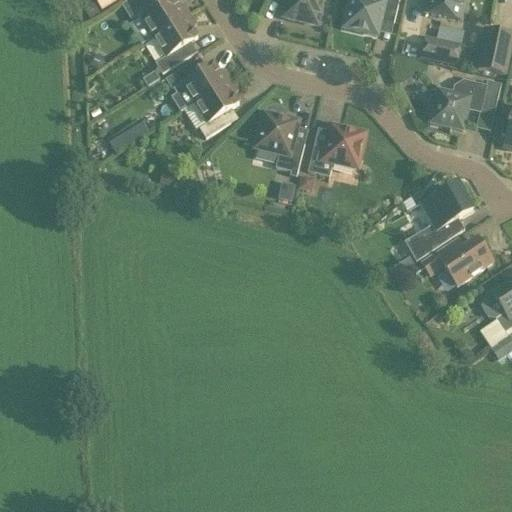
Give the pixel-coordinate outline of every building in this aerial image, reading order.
[(93,0),(100,12),(119,0),(93,0)] [(157,10),(150,0),(132,0),(121,8),(132,26),(140,21),(153,41),(189,18),(183,9),(177,9),(172,0),(157,10)] [(323,0),(276,0),(287,3),(283,20),(316,28),(323,0)] [(376,39),(380,23),(393,26),(399,0),(368,0),(368,2),(361,0),(350,0),(343,31),(376,39)] [(466,0),(426,0),(423,16),(461,24),(466,0)] [(189,18),(153,41),(165,60),(155,66),(162,78),(190,60),(188,57),(192,54),(188,47),(197,41),(192,33),(194,28),(189,18)] [(439,31),(436,44),(425,41),(421,61),(456,68),(460,49),(463,37),(439,31)] [(506,80),(511,51),(511,37),(484,32),(475,73),(506,80)] [(418,62),(422,46),(404,42),(402,47),(396,46),(393,56),(418,62)] [(192,66),(170,80),(164,83),(171,94),(172,93),(175,97),(170,101),(180,116),(194,107),(230,84),(224,75),(218,75),(213,67),(198,76),(192,66)] [(147,91),(148,90),(159,82),(154,75),(142,83),(147,91)] [(152,97),(162,90),(159,86),(161,85),(159,82),(148,90),(152,97)] [(236,94),(230,84),(194,107),(207,127),(198,132),(205,142),(230,127),(224,117),(238,107),(233,99),(236,94)] [(462,134),(467,114),(493,120),(500,88),(486,85),(485,89),(462,84),(453,90),(452,96),(437,93),(435,98),(431,97),(426,117),(431,118),(429,126),(462,134)] [(511,112),(509,126),(505,125),(502,139),(506,140),(503,152),(511,153),(511,112)] [(255,151),(279,156),(275,172),(290,175),(289,179),(296,181),(304,148),(292,145),(297,125),(264,117),(255,151)] [(331,129),(326,149),(314,146),(307,175),(329,181),(333,165),(356,171),(364,138),(331,129)] [(421,208),(432,227),(402,244),(408,255),(416,267),(464,235),(458,224),(472,216),(460,195),(459,195),(450,193),(450,192),(449,192),(421,208)] [(443,271),(457,291),(492,267),(477,244),(452,261),(445,251),(421,267),(430,280),(443,271)] [(511,285),(492,298),(481,305),(480,311),(487,321),(495,322),(504,335),(511,331),(511,332),(511,285)] [(505,358),(511,353),(511,347),(507,340),(497,347),(505,358)]
